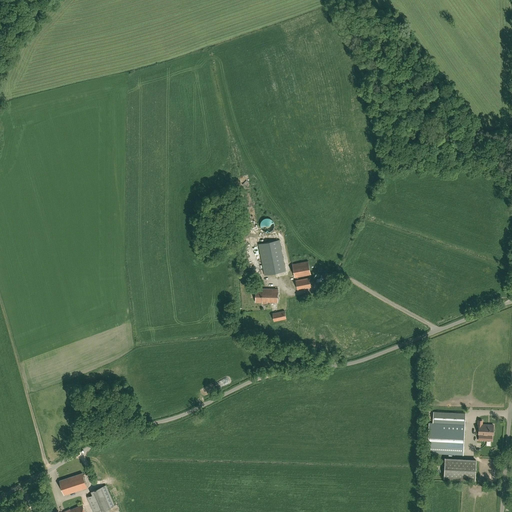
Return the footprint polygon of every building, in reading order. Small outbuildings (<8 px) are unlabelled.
[(274,230),(273,218),(261,218),(261,231),(274,230)] [(279,240),(259,244),(265,275),(285,271),(279,240)] [(295,277),(311,274),(308,261),(292,264),(295,277)] [(298,289),(311,287),(309,278),(296,280),(298,289)] [(256,288),(255,302),(263,302),(263,303),(267,303),(267,302),(278,302),(278,289),(256,288)] [(274,321),(286,318),(285,311),(273,313),(274,321)] [(463,455),(465,413),(434,412),(433,423),(429,423),(428,453),(463,455)] [(493,425),(479,424),(479,434),(493,435),(493,425)] [(445,459),(444,477),(475,478),(476,460),(445,459)] [(64,495),(87,488),(82,473),(60,480),(64,495)] [(93,511),(99,511),(112,506),(104,486),(91,491),(93,495),(87,497),(93,511)]
